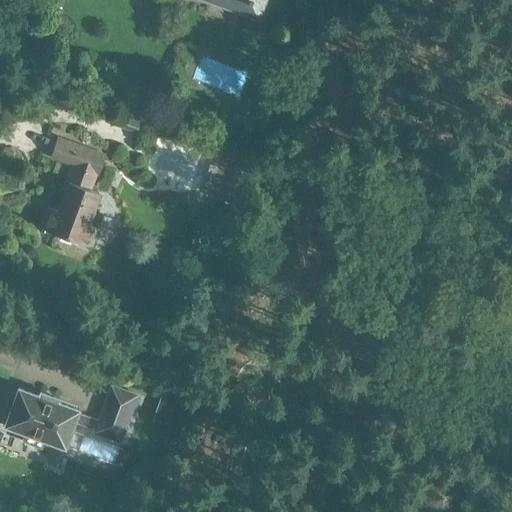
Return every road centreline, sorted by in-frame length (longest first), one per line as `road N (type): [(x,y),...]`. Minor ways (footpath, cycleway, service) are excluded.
road 1 (track): [(331,511),(360,457),(439,167)]
road 2 (track): [(439,167),(435,0)]
